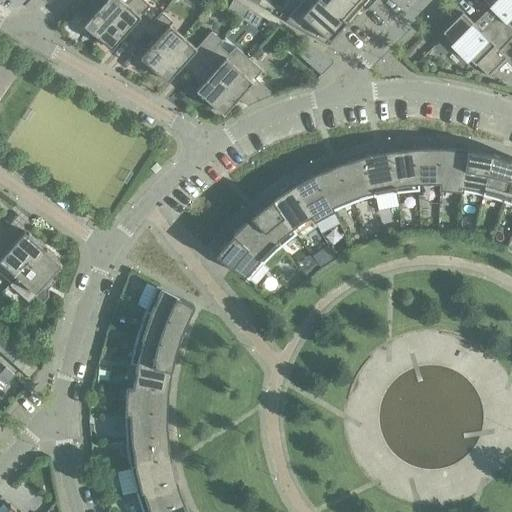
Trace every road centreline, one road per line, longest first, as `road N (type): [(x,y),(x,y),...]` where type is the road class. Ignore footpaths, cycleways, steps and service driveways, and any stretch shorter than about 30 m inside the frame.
road 1 (residential): [(210,144),(23,35)]
road 2 (residential): [(511,114),(444,95),(332,96)]
road 3 (residential): [(110,251),(72,344),(58,407)]
road 4 (residential): [(210,144),(167,178),(110,251)]
road 5 (residential): [(332,96),(426,0)]
road 6 (residential): [(0,174),(110,251)]
road 7 (residential): [(332,96),(283,108),(210,144)]
